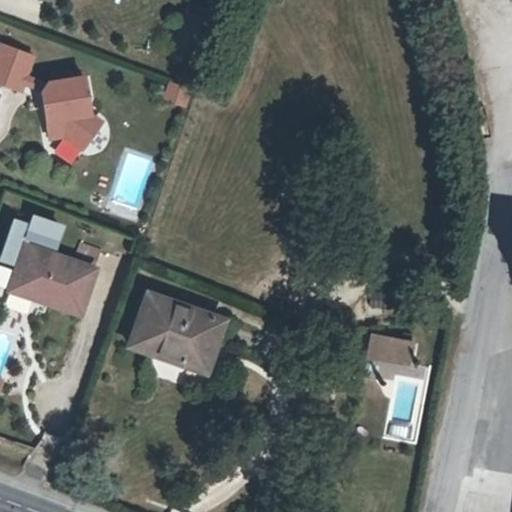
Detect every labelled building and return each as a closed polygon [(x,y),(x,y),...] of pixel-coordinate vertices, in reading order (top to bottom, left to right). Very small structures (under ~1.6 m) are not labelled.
[(0,83),(18,90),(22,82),(23,76),(31,55),(0,43),(0,83)] [(44,84),(23,76),(22,82),(40,89),(44,84)] [(45,82),(44,84),(40,89),(39,90),(47,137),(62,135),(81,148),(99,121),(88,113),(77,106),(78,102),(86,101),(82,76),(45,82)] [(168,83),(163,97),(182,104),(187,90),(168,83)] [(88,113),(86,101),(78,102),(77,106),(88,113)] [(95,263),(100,249),(79,242),(75,255),(95,263)] [(79,313),(94,269),(22,244),(7,289),(79,313)] [(221,346),(230,323),(147,293),(128,345),(204,372),(214,344),(221,346)] [(3,305),(28,313),(31,303),(6,295),(3,305)] [(0,378),(16,338),(0,332),(0,378)] [(374,333),(370,353),(409,361),(413,342),(374,333)]
